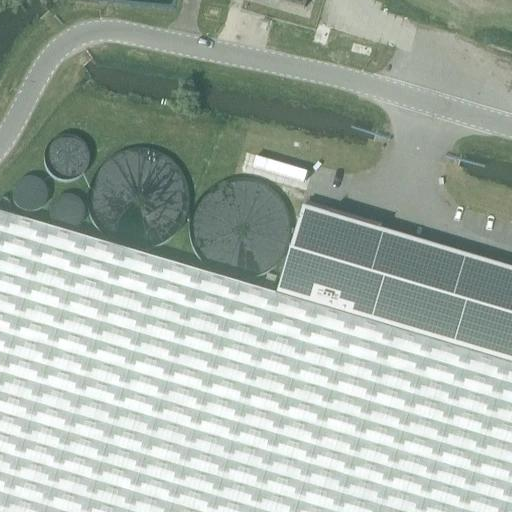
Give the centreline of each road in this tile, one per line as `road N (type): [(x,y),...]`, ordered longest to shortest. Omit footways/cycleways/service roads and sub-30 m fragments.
road 1 (unclassified): [(511,129),(365,85),(98,33),(57,57),(0,151)]
road 2 (unknown): [(484,121),(471,75),(363,24),(357,0)]
